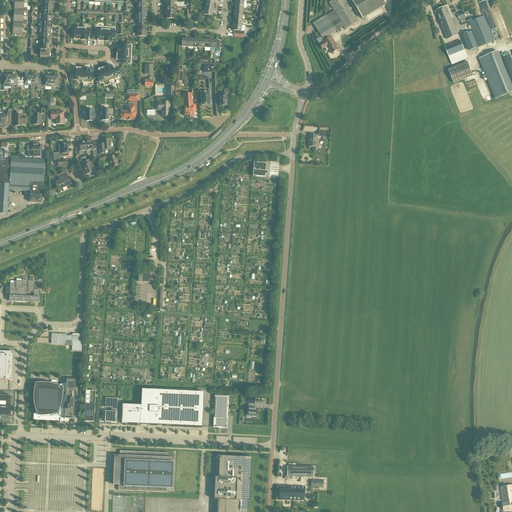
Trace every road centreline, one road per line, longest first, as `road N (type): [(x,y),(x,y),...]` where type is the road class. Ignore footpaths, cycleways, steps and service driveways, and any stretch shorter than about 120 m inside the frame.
road 1 (unclassified): [(273,446),(292,153)]
road 2 (secondary): [(0,243),(174,173),(234,127)]
road 3 (unclassified): [(273,446),(20,435)]
road 4 (unclassified): [(292,153),(240,157),(176,198),(84,234)]
road 5 (residential): [(74,133),(153,135),(164,125),(225,119)]
road 6 (residential): [(227,0),(223,32),(157,28),(153,0)]
